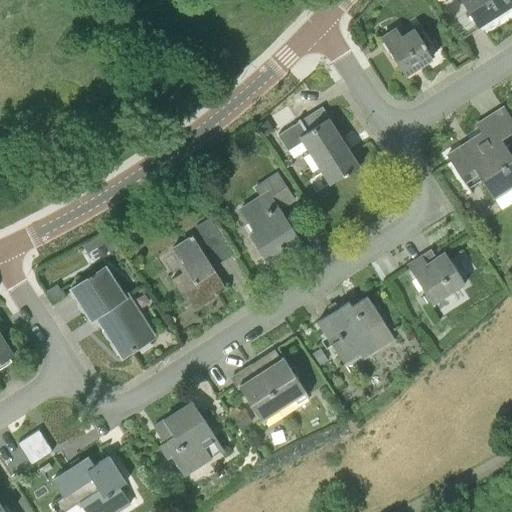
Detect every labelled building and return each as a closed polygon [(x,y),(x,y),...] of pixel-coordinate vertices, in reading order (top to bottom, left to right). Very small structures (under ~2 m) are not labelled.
[(461,0),(480,28),(511,6),(511,2),(510,0),(461,0)] [(433,58),(427,49),(425,46),(426,46),(415,27),(402,35),(397,28),(382,38),(406,75),(433,58)] [(469,189),(482,180),(494,198),(511,186),(511,146),(510,144),(511,142),(511,117),(505,107),(477,125),(482,133),(448,155),(469,189)] [(300,170),(315,161),(330,184),(344,175),(345,176),(360,167),(322,108),(301,121),(300,119),(298,120),(299,122),(278,135),(300,170)] [(254,231),(249,234),(268,263),(302,241),(280,208),(295,198),(279,173),(255,188),(261,196),(240,209),(254,231)] [(202,237),(216,228),(210,218),(196,226),(202,237)] [(172,279),(180,293),(189,287),(199,302),(225,286),(193,236),(173,248),(181,262),(177,265),(182,273),(172,279)] [(433,304),(465,284),(445,252),(427,263),(422,255),(408,264),(433,304)] [(122,357),(154,336),(126,293),(125,294),(107,266),(72,289),(92,319),(96,316),(122,357)] [(364,360),(395,340),(368,296),(352,306),(349,302),(318,322),(327,337),(322,340),(327,348),(332,345),(345,365),(361,355),(364,360)] [(0,369),(12,362),(9,358),(14,355),(0,332),(0,369)] [(262,421),(307,393),(284,357),(258,374),(252,365),(233,376),(262,421)] [(226,444),(222,447),(193,402),(154,427),(164,443),(159,446),(167,458),(172,455),(185,476),(222,452),(225,458),(232,453),(226,444)] [(35,460),(56,446),(42,425),(21,438),(35,460)] [(53,480),(64,497),(82,485),(89,496),(93,494),(104,511),(118,511),(131,504),(120,486),(126,483),(109,456),(94,465),(89,457),(53,480)] [(54,511),(64,511),(78,503),(89,496),(82,485),(64,497),(50,505),(54,511)]
